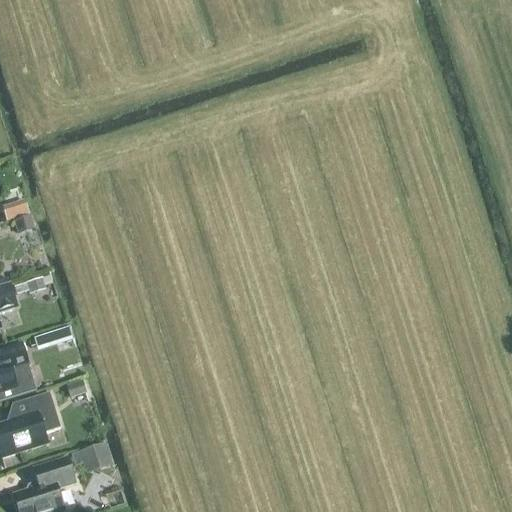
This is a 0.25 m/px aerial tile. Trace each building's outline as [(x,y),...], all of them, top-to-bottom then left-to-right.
[(14,213),(13,210),(6,212),(10,224),(13,223),(31,217),(28,208),(14,213)] [(34,233),(30,219),(14,224),(18,238),(34,233)] [(45,288),(54,285),(51,278),(43,280),(26,285),(21,287),(23,295),(29,293),(30,296),(46,291),(45,288)] [(0,312),(16,309),(9,286),(0,289),(0,312)] [(51,335),(33,341),(37,353),(55,348),(51,335)] [(0,364),(1,367),(0,367),(0,405),(36,394),(29,369),(21,346),(0,352),(0,364)] [(86,397),(82,384),(66,389),(70,402),(86,397)] [(61,431),(49,396),(12,407),(17,423),(0,428),(0,455),(2,461),(47,447),(44,436),(61,431)] [(110,462),(104,447),(79,455),(85,470),(110,462)] [(76,487),(67,461),(33,472),(37,485),(28,488),(26,494),(13,498),(17,511),(63,511),(58,493),(76,487)]
